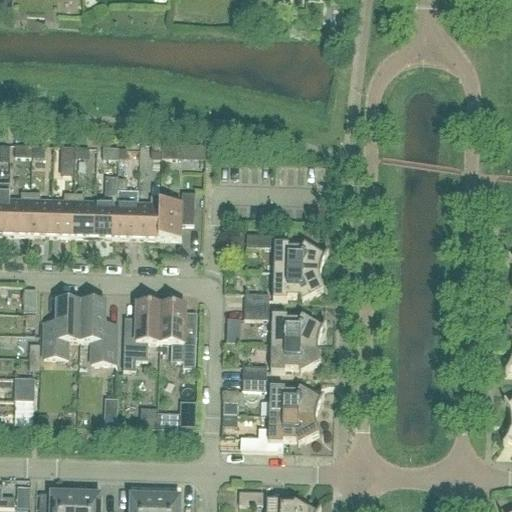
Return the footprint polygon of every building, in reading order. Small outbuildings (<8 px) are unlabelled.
[(0,0),(0,13),(12,13),(12,0),(0,0)] [(103,167),(118,168),(119,156),(104,156),(103,167)] [(115,244),(137,245),(138,209),(126,208),(127,185),(118,184),(117,200),(115,244)] [(0,240),(7,241),(8,205),(10,205),(10,195),(7,191),(0,190),(0,240)] [(7,241),(29,241),(30,198),(21,198),(20,205),(10,205),(8,205),(7,241)] [(29,241),(51,242),(52,206),(40,206),(40,198),(30,198),(29,241)] [(51,242),(72,243),(73,199),(64,199),(64,206),(52,206),(51,242)] [(72,243),(94,243),(95,207),(83,207),(83,199),(73,199),(72,243)] [(160,202),(159,245),(181,246),(182,223),(194,223),(195,199),(182,199),(182,210),(169,209),(169,202),(160,202)] [(94,243),(115,244),(117,200),(107,200),(107,208),(95,207),(94,243)] [(137,245),(159,245),(160,202),(150,201),(150,209),(138,209),(137,245)] [(246,253),(270,254),(270,241),(246,240),(246,253)] [(274,249),(273,277),(320,279),(320,276),(320,273),(321,270),(322,267),(323,265),(325,262),(326,260),(328,258),(327,257),(325,259),(324,262),(304,250),(301,254),(288,253),(289,250),(274,249)] [(320,279),(273,277),(273,305),(287,306),(287,302),(300,302),(302,306),(323,296),(324,298),(326,301),(327,300),(325,298),(324,295),(323,293),(321,290),(321,287),(320,284),(320,282),(320,279)] [(23,317),(36,318),(36,295),(24,295),(23,317)] [(245,300),(244,312),(268,313),(269,300),(245,300)] [(68,347),(80,348),(81,308),(57,308),(57,329),(45,329),(43,364),(68,364),(68,347)] [(81,308),(80,348),(92,348),(91,369),(115,370),(116,331),(104,331),(105,309),(81,308)] [(160,349),(161,311),(137,310),(136,340),(124,340),(123,376),(135,377),(136,366),(147,367),(148,349),(160,349)] [(185,312),(161,311),(160,349),(171,350),(171,367),(183,368),(182,374),(195,374),(196,342),(184,342),(185,312)] [(268,313),(244,312),(244,325),(268,326),(268,313)] [(25,333),(35,333),(35,320),(25,320),(25,333)] [(272,321),(271,349),(318,351),(318,347),(318,344),(319,342),(320,339),(321,336),(323,334),(324,331),(326,329),(325,328),(323,331),(321,333),(302,322),(299,326),(286,325),(286,322),(272,321)] [(318,351),(271,349),(270,377),(285,378),(285,374),(298,374),(300,379),(321,368),(322,370),(324,373),(325,372),(323,370),(322,367),(320,365),(319,362),(318,359),(318,356),(318,353),(318,351)] [(30,350),(30,363),(40,363),(40,351),(30,350)] [(40,363),(30,363),(29,376),(39,377),(40,363)] [(243,371),(242,384),(266,385),(267,372),(243,371)] [(266,385),(242,384),(242,397),(266,397),(266,385)] [(270,393),(269,421),(316,422),(316,420),(316,417),(317,414),(318,411),(319,408),(321,406),(322,404),(324,401),(323,401),(321,403),(319,406),(300,393),(297,397),(284,397),(284,394),(270,393)] [(7,404),(7,431),(26,431),(27,404),(7,404)] [(316,422),(269,421),(268,444),(241,443),(240,456),(283,457),(283,446),(296,446),(298,450),(318,440),(320,442),(322,445),(323,444),(321,442),(320,439),(318,437),(317,434),(316,431),(316,428),(316,425),(316,422)] [(511,427),(511,428),(510,431),(510,434),(509,436),(508,439),(507,442),(505,446),(502,449),(503,450),(505,447),(507,445),(511,447),(511,427)] [(2,491),(0,490),(0,511),(13,511),(14,502),(2,502),(2,491)] [(75,511),(76,499),(51,498),(50,511),(75,511)] [(239,510),(263,511),(263,498),(239,498),(239,510)] [(76,499),(75,511),(100,511),(101,500),(76,499)] [(155,511),(155,501),(130,501),(130,511),(155,511)] [(155,501),(155,511),(180,511),(180,502),(155,501)]
